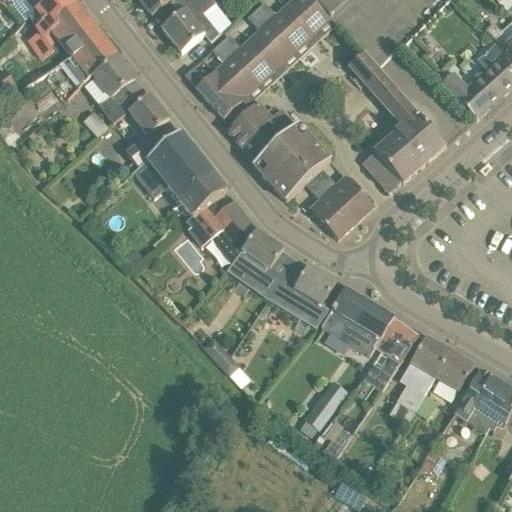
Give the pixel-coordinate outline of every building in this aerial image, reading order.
[(22,22),(51,0),(0,0),(3,4),(6,2),(8,4),(11,2),(14,7),(12,9),(22,22)] [(61,22),(57,17),(74,4),(70,0),(51,0),(22,22),(23,24),(26,21),(37,35),(25,45),(41,65),(54,55),(43,42),(51,36),(66,54),(72,50),(54,28),(61,22)] [(136,0),(152,19),(170,4),(174,9),(175,8),(184,0),(136,0)] [(205,39),(204,38),(213,30),(203,18),(216,7),(209,0),(184,0),(175,8),(181,17),(162,32),(182,57),(205,39)] [(331,24),(309,0),(292,0),(294,2),(285,10),(313,41),(331,24)] [(349,0),(311,0),(330,20),(349,0)] [(59,69),(73,86),(113,54),(74,4),(57,17),(61,22),(54,28),(72,50),(66,54),(70,60),(59,69)] [(264,7),(256,14),(295,57),(313,41),(285,10),(275,19),(264,7)] [(259,34),(250,42),(278,73),(295,57),(256,14),(248,22),(259,34)] [(511,58),(511,25),(502,35),(493,26),(486,33),(511,58)] [(456,74),(443,86),(476,123),(511,90),(511,58),(486,33),(486,34),(498,46),(480,62),(488,71),(469,88),(456,74)] [(229,38),(220,46),(260,89),(278,73),(250,42),(240,51),(229,38)] [(223,66),(214,75),(242,105),(260,89),(220,46),(212,54),(223,66)] [(135,83),(116,59),(116,58),(113,54),(73,86),(77,91),(82,88),(91,80),(108,101),(99,109),(113,127),(125,117),(122,114),(144,96),(134,84),(135,83)] [(349,70),(402,130),(374,155),(375,156),(363,166),(389,196),(402,186),(403,187),(446,150),(364,57),(349,70)] [(22,81),(25,85),(43,72),(39,67),(25,77),(26,78),(22,81)] [(214,75),(205,83),(194,71),(185,80),(224,122),(242,105),(214,75)] [(0,100),(16,90),(4,72),(0,74),(0,100)] [(43,72),(25,85),(28,90),(46,76),(43,72)] [(169,123),(150,99),(128,116),(147,139),(126,155),(138,169),(158,153),(154,148),(175,132),(168,124),(169,123)] [(271,122),(266,116),(257,107),(227,134),(256,166),(253,169),(287,206),(331,165),(297,129),(296,129),(281,113),(271,122)] [(98,119),(87,129),(98,141),(109,131),(98,119)] [(179,137),(175,132),(154,148),(158,153),(138,169),(140,172),(134,177),(153,202),(171,187),(197,218),(227,195),(180,137),(179,137)] [(132,164),(127,167),(134,175),(138,172),(132,164)] [(337,189),(325,176),(308,192),(320,205),(310,214),(338,244),(374,210),(346,180),(337,189)] [(234,205),(215,220),(212,216),(198,226),(211,243),(221,234),(239,256),(254,232),(255,231),(234,205)] [(271,274),(284,254),(254,232),(239,256),(232,267),(230,271),(284,306),(295,290),(271,274)] [(322,310),(336,287),(308,270),(295,290),(284,306),(317,328),(328,314),(322,310)] [(395,322),(345,292),(322,328),(337,338),(348,321),(381,342),(376,348),(380,352),(399,328),(393,324),(395,322)] [(399,367),(417,343),(418,341),(399,328),(380,352),(384,354),(374,369),(364,385),(383,396),(400,367),(399,367)] [(423,398),(434,379),(450,355),(426,341),(410,365),(417,369),(408,385),(388,418),(406,429),(414,416),(424,398),(423,398)] [(230,360),(224,354),(213,364),(219,371),(230,360)] [(459,394),(475,370),(450,355),(434,379),(459,394)] [(231,361),(219,371),(228,381),(230,379),(239,371),(240,370),(231,361)] [(503,433),(511,415),(511,394),(480,373),(458,410),(453,418),(483,437),(487,430),(491,432),(489,438),(499,442),(503,433)] [(325,434),(344,407),(326,394),(307,420),(325,434)] [(424,398),(414,416),(425,422),(436,406),(424,398)] [(511,415),(503,433),(511,436),(511,455),(508,462),(511,464),(511,473),(509,478),(508,481),(511,482),(511,415)] [(340,451),(330,444),(323,453),(334,460),(340,451)]
